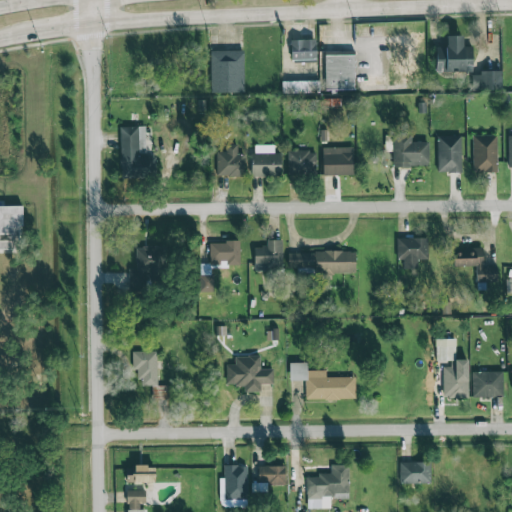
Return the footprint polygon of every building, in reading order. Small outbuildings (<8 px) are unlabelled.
[(462,35),(446,36),(446,46),(435,47),(436,72),(472,71),(472,48),(463,48),(462,35)] [(292,62),(292,39),(314,38),(314,62),(292,62)] [(210,92),(209,52),(244,51),(245,92),(210,92)] [(326,89),(325,55),(353,54),(354,89),(326,89)] [(501,71),(471,72),(472,91),(501,90),(501,71)] [(281,94),(281,81),(320,81),(320,94),(281,94)] [(120,127),(121,178),(156,177),(155,155),(146,155),(145,126),(120,127)] [(412,142),(411,135),(392,135),(393,167),(429,166),(428,142),(412,142)] [(461,136),(437,135),(437,172),(461,172),(461,136)] [(472,135),(473,173),(497,172),(497,135),(472,135)] [(244,175),(244,154),(237,154),(237,144),(225,144),(225,151),(216,151),(217,176),(244,175)] [(252,176),(280,176),(280,153),(274,153),(274,144),(252,145),(252,176)] [(353,175),(353,147),(323,147),(322,175),(353,175)] [(288,176),(317,175),(316,150),(287,151),(288,176)] [(0,204),(19,204),(20,246),(0,246),(0,204)] [(418,268),(418,259),(427,259),(427,237),(396,238),(397,269),(418,268)] [(254,247),(254,270),(282,270),(282,239),(266,239),(266,247),(254,247)] [(213,292),(212,268),(220,268),(220,261),(240,260),(239,241),(209,242),(210,264),(199,264),(200,293),(213,292)] [(165,273),(165,247),(136,246),(135,269),(129,269),(129,289),(159,290),(160,273),(165,273)] [(453,250),(453,266),(475,265),(475,281),(497,281),(497,267),(483,267),(482,249),(453,250)] [(355,273),(355,252),(288,251),(288,273),(355,273)] [(468,397),(467,359),(455,360),(455,339),(435,339),(435,361),(450,360),(450,367),(442,367),(443,398),(468,397)] [(156,351),(135,351),(136,386),(152,386),(152,400),(169,399),(169,386),(157,386),(156,351)] [(226,364),(226,385),(244,385),(244,392),(261,392),(261,384),(273,384),(272,369),(260,369),(260,356),(234,356),(235,364),(226,364)] [(326,377),(326,370),(307,370),(307,362),(289,362),(289,380),(305,380),(305,399),(355,399),(355,377),(326,377)] [(471,372),(472,397),(503,397),(502,371),(471,372)] [(399,484),(430,483),(430,462),(399,462),(399,484)] [(220,477),(220,506),(247,506),(246,465),(223,465),(224,477),(220,477)] [(285,485),(285,465),(257,466),(257,482),(252,483),(252,492),(266,491),(266,485),(285,485)] [(349,465),(331,465),(331,473),(317,473),(317,477),(307,476),(307,509),(330,509),(330,498),(348,498),(349,465)] [(154,466),(134,466),(134,475),(126,474),(126,482),(154,483),(154,466)] [(126,511),(145,511),(146,506),(145,506),(145,490),(126,490),(126,511)]
